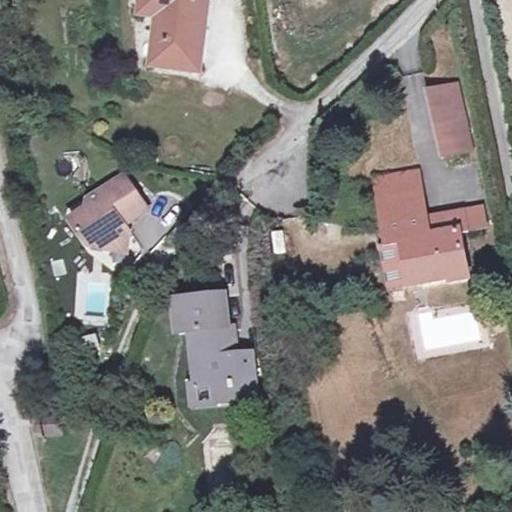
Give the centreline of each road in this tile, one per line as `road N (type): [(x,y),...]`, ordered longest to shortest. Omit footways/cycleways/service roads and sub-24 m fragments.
road 1 (residential): [(427,0),(267,178)]
road 2 (residential): [(0,191),(33,336),(30,355),(7,373)]
road 3 (unclassified): [(7,373),(36,511)]
